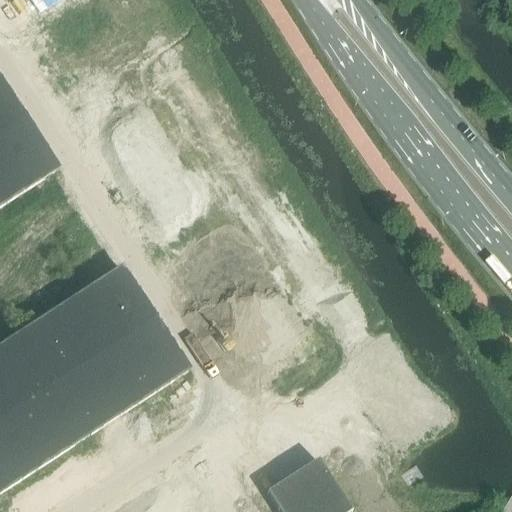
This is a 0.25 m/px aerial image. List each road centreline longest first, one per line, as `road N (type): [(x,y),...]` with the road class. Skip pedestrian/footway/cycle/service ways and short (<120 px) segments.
road 1 (residential): [(0,55),(232,406)]
road 2 (secondary): [(304,0),(511,264)]
road 3 (secondary): [(511,193),(360,0)]
road 4 (residential): [(68,511),(232,406)]
